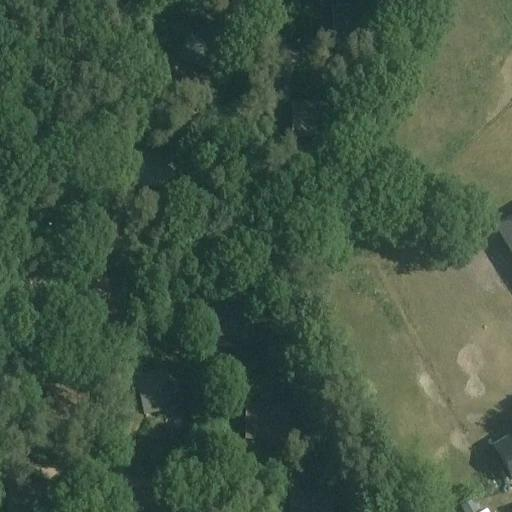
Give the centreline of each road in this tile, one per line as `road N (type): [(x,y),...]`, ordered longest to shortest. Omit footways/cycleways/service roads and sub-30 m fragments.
road 1 (track): [(0,362),(156,0)]
road 2 (unknown): [(0,468),(186,478),(232,490),(262,511)]
